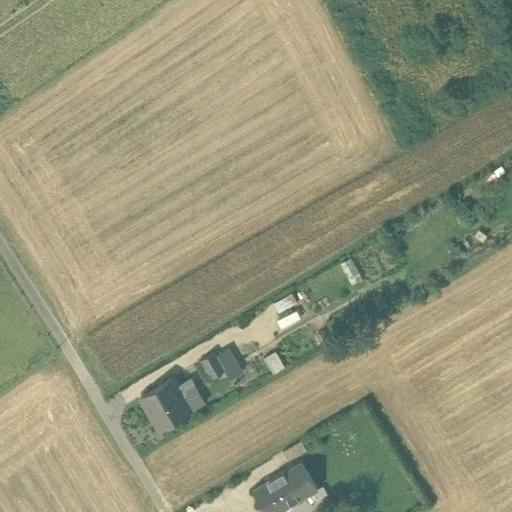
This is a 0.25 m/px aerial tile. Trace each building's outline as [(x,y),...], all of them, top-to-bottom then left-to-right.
[(292,293),(274,303),(279,312),(297,302),(292,293)] [(211,376),(228,370),(230,375),(244,370),(234,344),(203,355),(211,376)] [(174,376),(140,395),(160,428),(191,410),(182,395),(184,394),(174,376)] [(301,439),(283,450),(289,459),(307,449),(301,439)] [(301,460),(253,489),(266,511),(276,511),(317,488),(301,460)]
